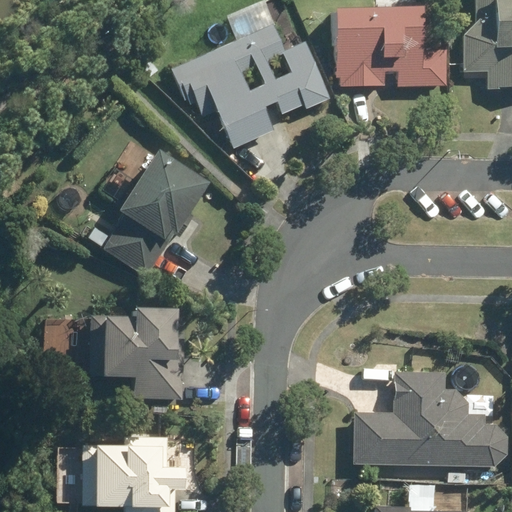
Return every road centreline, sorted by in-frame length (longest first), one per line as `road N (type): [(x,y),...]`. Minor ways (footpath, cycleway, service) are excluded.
road 1 (residential): [(306,255),(278,327),(270,511)]
road 2 (residential): [(306,255),(338,211),(372,185),(415,175),(511,176)]
road 3 (residential): [(505,263),(306,255)]
